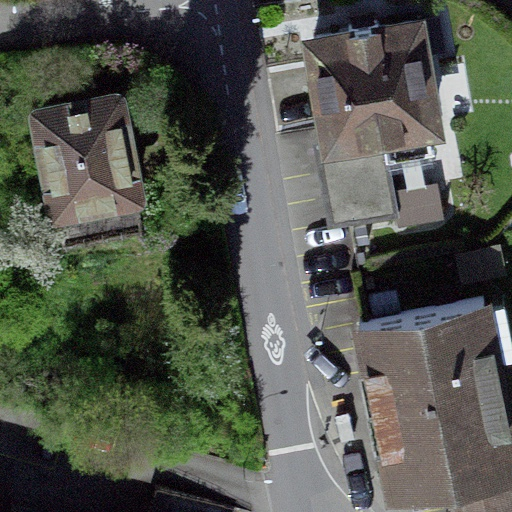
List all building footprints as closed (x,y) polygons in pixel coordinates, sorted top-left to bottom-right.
[(330,136),(383,127),(387,152),(431,145),(426,119),(432,118),(415,17),(379,23),(377,17),(348,22),(349,28),(312,35),(318,71),(330,136)] [(37,105),(63,240),(141,226),(116,89),(37,105)] [(397,209),(387,152),(383,127),(330,136),(326,137),(336,193),(344,192),(349,218),(397,209)] [(463,511),(511,511),(511,448),(482,296),(362,320),(395,488),(456,475),(463,511)] [(156,483),(147,511),(221,511),(225,503),(156,483)]
